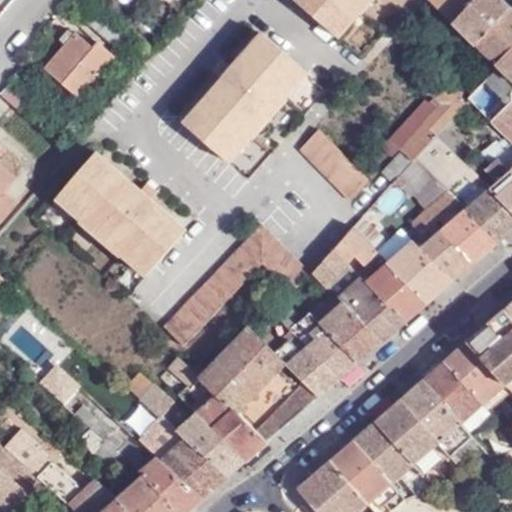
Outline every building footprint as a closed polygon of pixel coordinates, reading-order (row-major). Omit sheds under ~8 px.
[(374,0),(297,0),(340,36),(361,12),(363,14),(374,0)] [(447,30),(455,22),(432,0),(426,0),(422,5),(447,30)] [(432,0),(455,22),(474,0),(432,0)] [(511,6),(505,0),(474,0),(455,22),(478,44),(511,6)] [(478,44),(489,54),(499,64),(511,49),(511,6),(478,44)] [(118,55),(135,36),(103,9),(90,23),(117,47),(113,51),(116,54),(118,55)] [(76,35),(70,29),(61,40),(67,45),(76,35)] [(429,50),(410,32),(403,39),(406,42),(422,58),(429,50)] [(46,48),(53,40),(45,33),(38,41),(46,48)] [(47,68),(79,95),(115,54),(99,40),(93,46),(78,33),(76,35),(67,45),(47,68)] [(288,99),(287,97),(308,71),(264,33),(232,68),(225,63),(215,74),(221,79),(185,122),(229,161),(252,136),(256,137),(288,99)] [(399,49),(419,69),(426,62),(422,58),(406,42),(399,49)] [(511,49),(499,64),(511,76),(511,49)] [(452,73),(429,50),(422,58),(426,62),(442,78),(445,81),(452,73)] [(489,54),(476,70),(486,79),(499,64),(489,54)] [(445,81),(462,98),(471,89),(454,71),(452,73),(445,81)] [(442,103),(403,146),(405,148),(416,159),(426,148),(437,135),(463,105),(466,102),(462,98),(445,81),(442,78),(429,92),(434,97),(442,103)] [(489,116),(506,97),(485,78),(468,97),(489,116)] [(3,94),(22,110),(34,97),(15,80),(3,94)] [(382,147),(393,157),(403,146),(442,103),(434,97),(430,102),(426,99),(382,147)] [(0,117),(9,107),(0,98),(0,117)] [(477,107),(469,99),(466,102),(463,105),(468,111),(472,113),(477,107)] [(468,111),(463,105),(437,135),(479,177),(485,170),(448,134),(468,111)] [(511,141),(485,170),(498,183),(511,171),(511,114),(507,109),(493,123),(511,141)] [(300,148),(350,199),(370,180),(320,129),(300,148)] [(426,148),(416,159),(460,202),(500,242),(511,230),(511,208),(491,189),(479,177),(437,135),(426,148)] [(0,219),(2,221),(17,203),(5,192),(17,178),(0,162),(0,154),(7,147),(0,140),(0,219)] [(405,148),(383,172),(395,183),(416,159),(405,148)] [(148,183),(141,189),(95,150),(59,196),(81,218),(80,221),(122,256),(124,254),(148,275),(187,229),(153,199),(158,192),(148,183)] [(415,222),(423,235),(435,225),(460,202),(416,159),(395,183),(402,189),(406,186),(431,209),(415,222)] [(511,171),(498,183),(491,189),(511,208),(511,171)] [(435,225),(475,263),(500,242),(460,202),(435,225)] [(354,228),(378,252),(390,264),(403,253),(364,217),(354,228)] [(164,328),(184,347),(258,262),(294,295),(314,273),(315,272),(259,222),(164,328)] [(423,235),(415,242),(455,281),(475,263),(435,225),(423,235)] [(58,233),(53,228),(45,236),(51,240),(58,233)] [(363,263),(366,266),(378,252),(354,228),(334,251),(348,264),(357,254),(363,263)] [(455,281),(415,242),(403,253),(390,264),(428,304),(455,281)] [(348,264),(334,251),(315,272),(314,273),(328,287),(348,264)] [(366,266),(377,276),(390,264),(378,252),(366,266)] [(390,264),(377,276),(368,283),(375,290),(408,321),(428,304),(390,264)] [(375,290),(368,283),(345,303),(352,310),(375,290)] [(399,329),(408,321),(375,290),(352,310),(385,341),(399,329)] [(345,303),(344,302),(321,324),(328,331),(352,310),(345,303)] [(285,323),(292,330),(298,324),(303,319),(287,303),(277,314),(285,323)] [(511,379),(511,315),(506,309),(468,341),(506,385),(511,379)] [(360,363),(385,341),(352,310),(328,331),(360,363)] [(321,324),(310,313),(303,319),(298,324),(316,342),(309,348),(340,380),(360,363),(328,331),(321,324)] [(285,323),(277,314),(258,336),(267,344),(285,323)] [(309,348),(316,342),(298,324),(292,330),(309,348)] [(258,336),(250,327),(201,379),(269,441),(316,401),(280,367),(285,361),(267,344),(258,336)] [(506,385),(468,341),(444,362),(482,406),(506,385)] [(290,366),(321,396),(340,380),(309,348),(290,366)] [(180,396),(197,413),(247,461),(269,441),(201,379),(193,371),(177,356),(170,365),(191,386),(180,396)] [(462,423),(482,406),(444,362),(424,379),(462,423)] [(154,383),(141,371),(128,386),(141,398),(154,383)] [(469,432),(462,423),(424,379),(408,393),(399,400),(437,443),(446,452),(455,463),(479,444),(474,438),(469,432)] [(168,411),(176,402),(154,383),(141,398),(162,417),(168,411)] [(487,411),(511,391),(506,385),(482,406),(487,411)] [(90,395),(80,386),(64,403),(76,413),(90,395)] [(146,476),(179,511),(187,511),(205,497),(164,461),(156,453),(149,460),(141,453),(141,451),(128,440),(126,441),(114,431),(121,422),(90,395),(76,413),(93,428),(123,455),(146,476)] [(399,400),(375,421),(413,464),(437,443),(399,400)] [(474,438),(494,419),(487,411),(482,406),(462,423),(469,432),(474,438)] [(184,426),(168,411),(162,417),(179,432),(184,426)] [(184,426),(179,432),(186,438),(229,477),(247,461),(197,413),(184,426)] [(401,476),(419,497),(435,489),(421,473),(413,464),(375,421),(355,439),(397,491),(401,488),(395,481),(401,476)] [(93,451),(111,468),(123,455),(93,428),(82,437),(93,451)] [(205,497),(229,477),(186,438),(164,461),(205,497)] [(397,491),(355,439),(343,450),(331,460),(368,504),(375,511),(394,511),(407,503),(397,491)] [(421,473),(432,464),(446,452),(437,443),(413,464),(421,473)] [(0,511),(13,511),(33,492),(0,459),(0,511)] [(368,504),(331,460),(318,471),(298,489),(319,511),(358,511),(363,508),(368,504)] [(86,492),(54,461),(38,476),(57,493),(74,509),(76,511),(132,511),(118,499),(99,481),(86,492)] [(18,470),(51,499),(57,493),(38,476),(24,463),(18,470)] [(435,489),(450,482),(432,464),(421,473),(435,489)] [(132,511),(179,511),(146,476),(118,499),(132,511)] [(319,511),(298,489),(285,500),(299,511),(319,511)]
